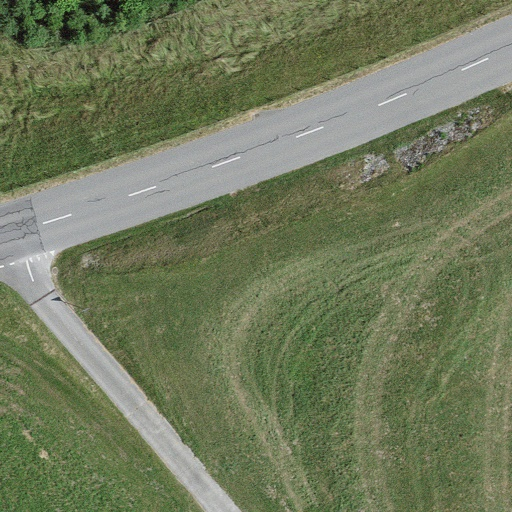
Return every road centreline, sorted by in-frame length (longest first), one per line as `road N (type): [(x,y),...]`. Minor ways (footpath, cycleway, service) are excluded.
road 1 (tertiary): [(18,231),(382,103),(511,46)]
road 2 (residential): [(18,231),(40,296),(222,511)]
